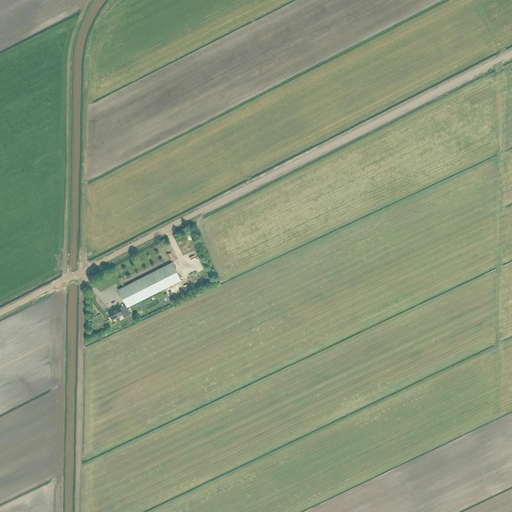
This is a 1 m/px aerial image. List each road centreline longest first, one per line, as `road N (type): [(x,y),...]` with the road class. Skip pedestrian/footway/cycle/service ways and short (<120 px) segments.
road 1 (track): [(62,280),(499,58)]
road 2 (track): [(499,58),(497,398)]
road 3 (track): [(78,511),(82,271)]
road 4 (track): [(60,511),(62,280)]
